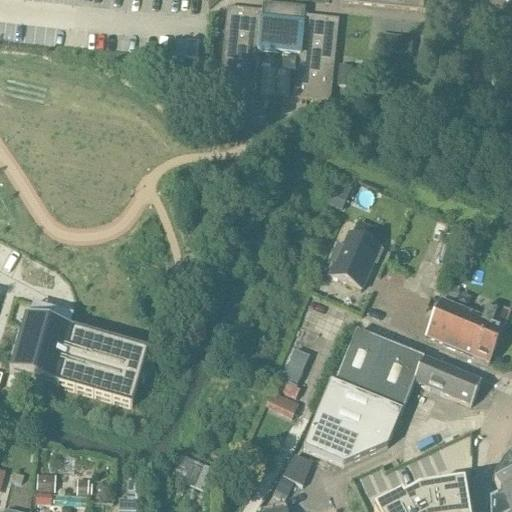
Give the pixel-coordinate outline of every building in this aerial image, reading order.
[(339,0),(339,5),(341,5),(423,14),(439,15),(440,0),(339,0)] [(511,0),(451,0),(449,17),(511,23),(511,0)] [(279,57),(284,9),(263,7),(262,14),(227,10),(219,94),(255,98),(259,55),(279,57)] [(284,9),(279,57),(299,59),(294,102),(330,106),(339,22),(304,18),(305,11),(284,9)] [(380,37),(378,53),(411,57),(413,40),(380,37)] [(339,68),(337,89),(351,90),(353,69),(339,68)] [(493,73),(491,89),(507,91),(509,75),(493,73)] [(330,264),(324,278),(361,294),(374,266),(376,267),(382,254),(379,253),(380,250),(378,249),(352,238),(349,237),(344,250),(338,247),(330,264)] [(482,322),(441,305),(425,342),(489,368),(511,315),(489,306),(482,322)] [(26,320),(9,376),(132,412),(139,387),(145,368),(148,355),(70,333),(29,321),(26,320)] [(331,387),(304,454),(343,469),(387,451),(401,416),(402,416),(414,387),(471,410),(481,386),(424,363),(383,347),(362,338),(356,336),(335,388),(331,387)] [(500,497),(490,502),(490,511),(511,511),(511,476),(494,486),(500,497)] [(402,505),(388,511),(466,511),(464,493),(417,501),(417,502),(403,509),(402,505)]
